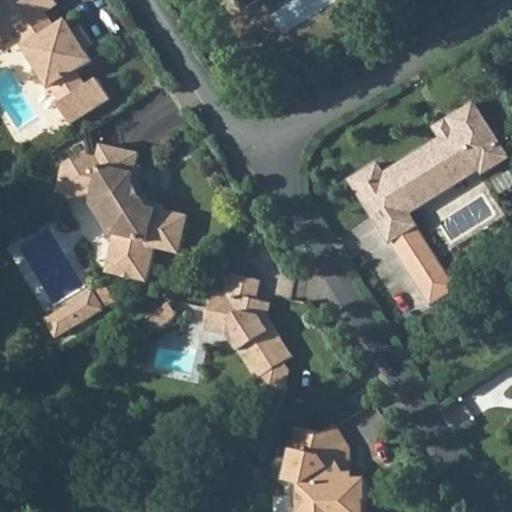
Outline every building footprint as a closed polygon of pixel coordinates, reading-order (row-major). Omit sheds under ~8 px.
[(0,0),(0,35),(4,43),(17,34),(26,49),(25,50),(51,91),(52,90),(59,101),(61,104),(56,106),(69,126),(107,102),(104,96),(95,82),(85,88),(75,73),(91,63),(66,24),(55,30),(46,15),(56,7),(52,0),(0,0)] [(453,132),(440,141),(385,174),(379,164),(349,182),(390,246),(417,228),(409,216),(480,172),(473,161),(499,145),(474,104),(446,121),(453,132)] [(446,121),(433,130),(440,141),(453,132),(446,121)] [(499,145),(473,161),(480,172),(483,176),(509,159),(499,145)] [(64,168),(62,176),(68,184),(78,186),(86,199),(95,202),(102,203),(117,227),(115,236),(118,239),(114,255),(110,255),(107,272),(148,281),(155,248),(180,253),(184,234),(177,233),(181,214),(149,206),(134,182),(140,154),(101,146),(98,158),(83,154),(64,168)] [(62,176),(59,193),(86,199),(78,186),(68,184),(62,176)] [(102,203),(95,202),(94,208),(111,234),(115,236),(117,227),(102,203)] [(181,214),(177,233),(184,234),(188,216),(181,214)] [(417,228),(390,246),(407,273),(434,256),(417,228)] [(434,256),(407,273),(430,309),(457,292),(434,256)] [(255,310),(258,300),(262,282),(232,275),(227,295),(216,292),(207,331),(219,333),(229,336),(251,369),(258,381),(254,399),(284,405),(291,372),(285,364),(293,359),(269,319),(260,318),(255,310)] [(42,312),(58,338),(109,306),(93,281),(42,312)] [(273,303),(258,300),(255,310),(260,318),(269,319),(273,303)] [(173,302),(148,319),(157,332),(182,315),(173,302)] [(289,471),(295,482),(301,483),(302,511),(363,511),(363,502),(365,499),(364,480),(351,481),(350,475),(336,452),(348,445),(336,427),(323,435),(297,430),(289,471)]
